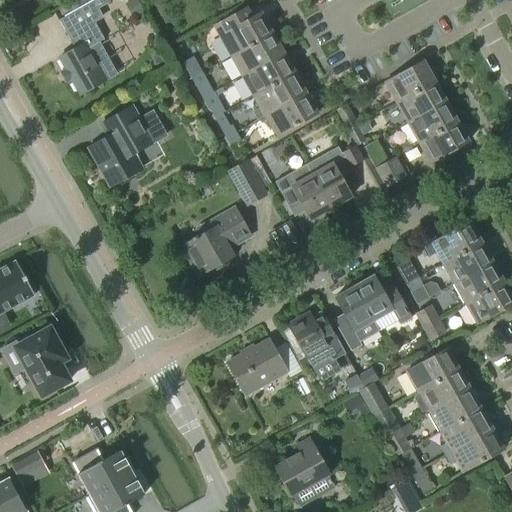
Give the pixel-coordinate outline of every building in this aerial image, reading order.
[(80,95),(116,76),(98,44),(105,40),(95,23),(99,21),(101,13),(99,9),(111,2),(109,0),(93,0),(94,1),(59,20),(75,49),(60,58),(66,70),(62,72),(68,83),(72,81),(80,95)] [(136,0),(134,0),(125,5),(133,19),(144,13),(136,0)] [(260,14),(252,19),(246,8),(214,27),(231,57),(271,34),(260,14)] [(271,34),(231,57),(242,77),(283,54),(271,34)] [(254,97),(294,74),(283,54),(242,77),(254,97)] [(422,62),(415,66),(385,83),(396,104),(434,82),(422,62)] [(192,80),(203,99),(213,94),(201,74),(192,80)] [(257,122),(265,117),(305,94),(294,74),(254,97),(260,108),(252,113),(257,122)] [(408,124),(415,120),(445,102),(434,82),(396,104),(408,124)] [(215,119),(221,115),(223,114),(224,114),(213,94),(203,99),(215,119)] [(265,117),(276,137),(317,114),(305,94),(265,117)] [(415,120),(408,124),(419,143),(456,122),(445,102),(415,120)] [(357,127),(345,105),(335,111),(347,132),(356,127),(357,127)] [(87,149),(108,189),(142,170),(133,155),(154,143),(134,107),(100,125),(107,138),(87,149)] [(223,114),(221,115),(215,119),(226,139),(237,133),(232,125),(230,126),(223,114)] [(468,142),(456,122),(419,143),(431,164),(468,142)] [(356,127),(347,132),(355,145),(356,147),(364,142),(356,127)] [(241,141),(237,133),(226,139),(230,147),(241,141)] [(374,169),(386,162),(375,142),(364,149),(374,169)] [(338,147),(306,165),(312,176),(330,209),(351,198),(344,184),(354,178),(349,168),(363,160),(356,147),(355,145),(341,153),(338,147)] [(270,184),(255,157),(228,173),(245,203),(263,193),(261,190),(270,184)] [(399,193),(393,184),(407,177),(396,157),(386,162),(374,169),(390,198),(399,193)] [(310,221),(330,209),(312,176),(306,165),(274,182),(291,212),(302,206),(310,221)] [(194,191),(181,199),(186,208),(199,200),(194,191)] [(234,209),(198,231),(201,236),(181,248),(198,277),(232,257),(228,250),(250,237),(234,209)] [(469,223),(431,244),(424,248),(429,257),(437,253),(443,264),(480,243),(469,223)] [(480,243),(443,264),(449,275),(442,279),(447,287),(491,262),(480,243)] [(396,268),(406,285),(415,279),(418,278),(408,259),(396,267),(396,268)] [(0,313),(34,295),(16,261),(0,269),(0,313)] [(491,262),(447,287),(454,284),(465,303),(502,282),(491,262)] [(373,276),(353,287),(372,320),(384,314),(388,321),(396,316),(399,323),(410,318),(396,293),(386,299),(373,276)] [(429,298),(418,278),(415,279),(406,285),(416,305),(429,298)] [(511,299),(502,282),(465,303),(477,324),(511,304),(511,299)] [(361,345),(359,342),(378,331),(372,320),(353,287),(334,298),(347,321),(336,327),(350,351),(361,345)] [(414,314),(422,327),(437,319),(430,305),(414,314)] [(309,313),(288,325),(312,368),(313,368),(320,379),(340,368),(335,360),(346,354),(323,314),(312,319),(309,313)] [(444,332),(437,319),(422,327),(428,340),(444,332)] [(50,328),(14,347),(41,396),(69,381),(60,363),(67,359),(50,328)] [(244,393),(285,371),(268,340),(227,363),(244,393)] [(423,340),(414,346),(420,356),(429,351),(423,340)] [(446,348),(415,365),(405,371),(417,392),(458,369),(446,348)] [(373,369),(359,377),(366,389),(380,381),(373,369)] [(417,392),(428,411),(469,388),(458,369),(417,392)] [(345,381),(352,394),(364,388),(357,375),(345,381)] [(374,386),(365,391),(378,414),(387,409),(374,386)] [(480,408),(469,388),(428,411),(439,431),(480,408)] [(358,395),(341,404),(352,423),(368,413),(358,395)] [(480,408),(439,431),(446,443),(439,447),(444,455),(491,429),(480,408)] [(388,434),(398,428),(387,409),(378,414),(384,425),(388,434)] [(409,448),(398,428),(388,434),(395,445),(400,453),(409,448)] [(449,464),(456,461),(462,472),(502,449),(491,429),(444,455),(449,464)] [(273,467),(289,496),(329,473),(309,437),(295,445),(299,452),(273,467)] [(407,465),(411,474),(421,468),(409,448),(400,453),(407,465)] [(79,475),(90,495),(90,496),(133,472),(126,459),(124,460),(120,452),(119,451),(102,460),(96,450),(97,450),(96,449),(71,462),(72,463),(78,474),(78,475),(79,475)] [(423,494),(433,489),(421,468),(411,474),(423,494)] [(90,496),(90,495),(85,497),(93,511),(130,511),(126,504),(144,495),(143,494),(138,486),(140,485),(133,472),(90,496)] [(511,472),(503,477),(511,493),(511,472)] [(26,511),(8,479),(0,483),(0,507),(2,511),(26,511)] [(407,483),(395,491),(402,502),(414,495),(407,483)]
